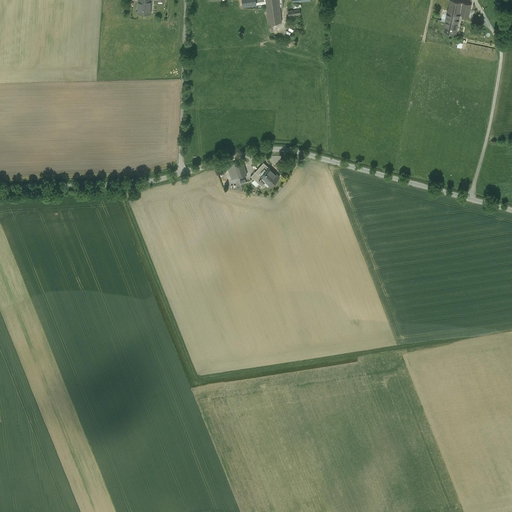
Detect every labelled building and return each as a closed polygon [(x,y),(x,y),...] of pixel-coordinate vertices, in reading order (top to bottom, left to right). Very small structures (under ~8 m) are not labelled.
[(138,0),(138,13),(151,13),(151,0),(138,0)] [(278,0),(266,0),(267,3),(267,5),(267,7),(269,23),(282,22),(278,0)] [(471,4),(453,0),(449,0),(448,9),(445,21),(458,23),(459,18),(460,14),(469,16),(471,4)] [(300,9),(288,11),(289,17),(296,16),(296,15),(301,14),(300,9)] [(458,23),(445,21),(443,30),(456,33),(458,23)] [(243,163),(235,166),(238,177),(247,175),(243,163)] [(269,168),(264,163),(255,172),(261,177),(269,168)] [(269,168),(261,177),(271,186),(279,177),(269,168)]
